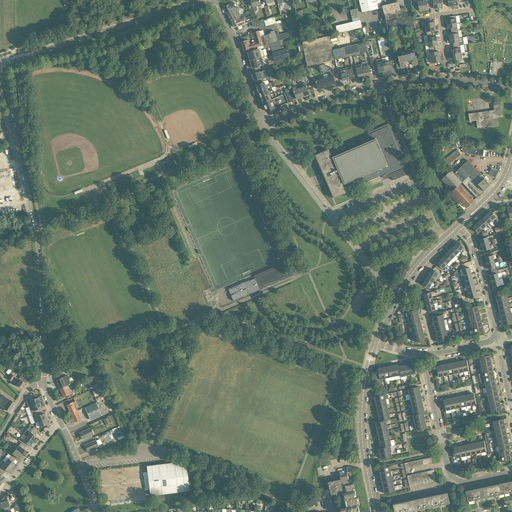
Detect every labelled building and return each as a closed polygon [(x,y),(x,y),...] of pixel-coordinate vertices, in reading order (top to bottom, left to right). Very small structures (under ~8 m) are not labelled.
[(251,10),(252,14),(253,19),(257,18),(255,12),(257,12),(257,11),(256,7),(261,5),(260,1),(259,0),(251,0),(253,9),(250,10),(251,10)] [(381,0),(359,0),(362,13),(383,8),(381,0)] [(431,7),(430,0),(423,2),(424,11),(429,10),(428,7),(431,7)] [(439,9),(437,0),(432,0),(430,0),(431,7),(434,6),(434,9),(439,9)] [(446,5),(445,0),(437,0),(439,9),(443,8),(443,5),(446,5)] [(424,11),(423,2),(415,3),(416,9),(419,9),(419,12),(424,11)] [(232,22),(243,18),(242,16),(239,17),(235,11),(237,10),(233,3),(224,8),(232,22)] [(399,3),(383,7),(389,34),(415,28),(413,16),(408,17),(406,9),(401,10),(399,3)] [(353,22),(336,27),(338,34),(362,28),(357,9),(350,11),(353,22)] [(447,25),(457,23),(456,16),(449,17),(450,20),(447,20),(447,25)] [(266,26),(276,23),(274,17),(258,22),(259,25),(260,27),(266,25),(266,26)] [(243,18),(232,22),(234,27),(241,25),(242,26),(246,25),(243,18)] [(426,28),(435,27),(434,22),(432,22),(431,20),(425,21),(426,28)] [(457,23),(447,25),(448,29),(451,29),(452,32),(458,31),(457,23)] [(427,35),(433,35),(433,32),(436,31),(435,27),(426,28),(427,35)] [(265,45),(269,43),(280,40),(291,37),(289,31),(279,35),(278,32),(275,33),(275,31),(270,32),(271,34),(265,36),(263,30),(259,31),(263,46),(263,45),(265,45)] [(248,40),(241,42),(244,51),(263,46),(259,31),(253,34),(251,34),(252,38),(255,37),(257,42),(250,44),(248,40)] [(458,31),(452,32),(452,35),(449,35),(450,40),(459,38),(458,31)] [(428,43),(437,42),(437,37),(434,37),(433,35),(427,35),(428,43)] [(335,60),(333,50),(329,36),(302,43),(303,45),(305,55),(307,67),(335,60)] [(463,38),(459,38),(450,40),(450,44),(453,44),(454,47),(460,46),(464,45),(463,38)] [(274,59),(275,61),(289,57),(286,50),(283,51),(280,40),(269,43),(271,47),(274,59)] [(429,50),(435,49),(435,47),(438,46),(437,42),(428,43),(429,50)] [(358,44),(360,54),(368,52),(365,43),(358,44)] [(349,46),(351,56),(360,54),(358,44),(349,46)] [(340,49),(342,58),(351,56),(349,46),(340,49)] [(460,46),(454,47),(454,49),(451,50),(452,55),(461,53),(460,46)] [(342,58),(340,49),(333,50),(335,60),(342,58)] [(430,58),(440,56),(439,52),(436,52),(435,49),(429,50),(430,58)] [(248,53),(251,61),(261,57),(259,50),(248,53)] [(414,52),(407,53),(410,69),(413,68),(413,65),(418,64),(417,56),(415,56),(414,52)] [(410,69),(407,53),(398,55),(401,68),(406,67),(407,70),(410,69)] [(440,56),(430,58),(431,64),(429,64),(429,67),(436,66),(435,63),(439,63),(439,61),(440,61),(440,56)] [(261,57),(251,61),(253,69),(264,65),(261,57)] [(385,71),(383,62),(382,59),(376,60),(377,64),(375,65),(376,69),(378,68),(379,72),(385,71)] [(383,62),(385,71),(391,69),(390,66),(392,65),(391,61),(389,62),(389,61),(383,62)] [(361,64),(364,75),(370,74),(367,63),(361,64)] [(358,77),(364,75),(361,64),(356,66),(358,77)] [(346,68),(349,79),(354,78),(352,67),(346,68)] [(343,81),(349,79),(346,68),(340,70),(343,81)] [(255,82),(268,81),(268,80),(270,80),(267,71),(267,70),(252,75),(255,82)] [(329,77),(324,79),(327,87),(336,84),(332,74),(328,75),(329,77)] [(327,87),(324,79),(320,81),(319,78),(315,80),(319,90),(327,87)] [(268,81),(255,82),(259,92),(267,88),(268,90),(272,88),(274,87),(272,83),(269,84),(268,81)] [(300,89),(304,97),(310,94),(307,86),(306,86),(305,83),(302,85),(304,88),(300,89)] [(304,97),(300,89),(297,90),(296,87),(293,89),(294,92),(297,100),(304,97)] [(267,88),(259,92),(261,98),(273,93),(272,88),(268,90),(267,88)] [(275,92),(273,93),(261,98),(263,103),(274,99),(274,98),(277,97),(275,92)] [(285,94),(277,97),(274,98),(274,99),(263,103),(266,111),(268,110),(269,111),(289,103),(285,94)] [(494,110),(469,114),(470,122),(476,121),(477,128),(485,127),(490,126),(490,127),(497,125),(496,118),(503,117),(501,104),(493,106),(494,110)] [(320,154),(315,156),(317,161),(320,160),(325,172),(323,173),(324,177),(326,182),(329,181),(334,193),(332,194),(334,199),(338,197),(337,195),(346,191),(370,181),(382,176),(383,177),(383,178),(384,179),(385,179),(386,179),(387,179),(389,178),(391,177),(393,181),(405,176),(403,169),(408,167),(403,156),(401,150),(403,149),(399,140),(397,141),(394,134),(389,124),(369,133),(370,135),(321,156),(320,154)] [(485,157),(486,151),(462,146),(463,153),(483,156),(485,157)] [(443,161),(447,166),(461,155),(457,150),(443,161)] [(164,170),(175,166),(176,166),(175,163),(173,159),(162,163),(164,170)] [(462,183),(477,199),(491,186),(468,161),(454,174),(462,183)] [(496,178),(499,172),(492,169),(489,175),(496,178)] [(462,183),(454,174),(451,171),(441,180),(452,191),(449,194),(458,204),(461,202),(466,208),(474,201),(460,185),(462,183)] [(486,216),(491,221),(492,222),(499,215),(498,210),(495,211),(493,213),(491,211),(486,216)] [(482,220),(487,225),(491,221),(486,216),(482,220)] [(478,224),(483,229),(487,225),(482,220),(478,224)] [(483,229),(478,224),(473,228),(478,234),(483,229)] [(480,240),(482,246),(489,244),(487,238),(480,240)] [(454,247),(459,252),(462,254),(464,252),(462,249),(464,247),(459,242),(454,247)] [(459,252),(454,247),(450,251),(455,256),(459,252)] [(455,256),(450,251),(446,255),(451,260),(455,256)] [(451,260),(446,255),(442,259),(447,265),(451,260)] [(485,258),(487,264),(494,262),(492,256),(485,258)] [(447,265),(442,259),(437,264),(442,269),(447,265)] [(282,265),(283,267),(249,281),(229,289),(234,302),(260,290),(264,289),(263,288),(271,285),(272,285),(293,276),(287,263),(282,265)] [(462,270),(464,276),(471,274),(469,268),(462,270)] [(432,269),(429,275),(435,278),(438,273),(432,269)] [(492,282),(499,280),(497,274),(490,276),(492,282)] [(435,278),(429,275),(426,280),(432,283),(435,278)] [(432,283),(426,280),(423,285),(429,289),(432,283)] [(476,291),(469,293),(470,300),(478,297),(476,291)] [(409,318),(419,315),(418,309),(411,311),(410,308),(403,309),(404,313),(407,312),(409,318)] [(385,378),(383,368),(378,369),(379,376),(375,377),(377,384),(378,384),(379,387),(383,387),(381,379),(385,378)] [(493,371),(483,373),(479,374),(480,379),(494,376),(493,371)] [(11,377),(9,380),(23,389),(28,381),(21,375),(17,382),(14,381),(15,379),(13,377),(13,378),(11,377)] [(481,384),(485,383),(495,381),(494,376),(480,379),(481,384)] [(56,380),(59,389),(66,386),(63,381),(65,380),(64,377),(56,380)] [(101,383),(100,380),(95,382),(96,384),(93,386),(94,389),(102,386),(101,383)] [(66,386),(59,389),(63,398),(71,394),(70,391),(68,392),(66,386)] [(97,402),(104,399),(102,394),(105,393),(102,387),(92,390),(97,402)] [(2,396),(0,399),(0,405),(5,409),(4,410),(8,412),(14,403),(2,396)] [(32,406),(40,403),(38,398),(30,401),(32,406)] [(70,414),(77,411),(78,410),(76,406),(76,405),(75,402),(66,405),(70,414)] [(32,415),(40,412),(39,409),(42,408),(40,403),(32,406),(29,407),(32,415)] [(96,403),(85,408),(90,420),(101,415),(96,403)] [(80,420),(77,411),(70,414),(73,419),(71,420),(72,423),(80,420)] [(38,422),(46,419),(44,414),(41,415),(40,412),(32,415),(35,423),(38,422)] [(46,419),(38,422),(40,427),(48,424),(46,419)] [(90,428),(79,433),(82,440),(83,439),(93,435),(90,428)] [(36,434),(32,430),(26,436),(33,442),(37,438),(35,436),(36,434)] [(33,442),(26,436),(23,440),(20,438),(18,440),(21,443),(26,447),(28,444),(30,446),(33,442)] [(96,440),(84,445),(85,447),(87,452),(98,447),(96,440)] [(26,447),(21,443),(16,449),(23,455),(26,451),(24,449),(26,447)] [(23,455),(16,449),(10,456),(15,460),(17,458),(19,460),(23,455)] [(15,460),(10,456),(5,463),(12,468),(15,464),(13,462),(15,460)] [(12,468),(5,463),(2,461),(0,463),(0,469),(4,473),(6,471),(8,473),(12,468)] [(185,461),(147,466),(150,496),(189,491),(185,461)] [(359,511),(358,506),(360,505),(358,498),(357,498),(354,484),(350,485),(347,474),(340,476),(341,480),(327,482),(330,497),(344,494),(346,501),(347,501),(349,507),(341,509),(341,511),(359,511)] [(511,481),(502,484),(504,494),(511,493),(511,494),(511,493),(511,481)] [(502,484),(484,488),(486,498),(494,496),(494,498),(497,497),(496,496),(504,494),(502,484)] [(486,498),(484,488),(465,491),(468,502),(476,500),(476,502),(479,501),(478,500),(486,498)] [(429,497),(431,507),(439,506),(439,507),(442,506),(442,505),(449,504),(447,493),(429,497)] [(429,497),(412,501),(414,511),(421,510),(422,511),(424,510),(424,509),(431,507),(429,497)] [(4,508),(5,511),(10,509),(8,501),(0,503),(0,506),(1,509),(4,508)] [(410,511),(414,511),(412,501),(393,505),(394,511),(410,511)]
